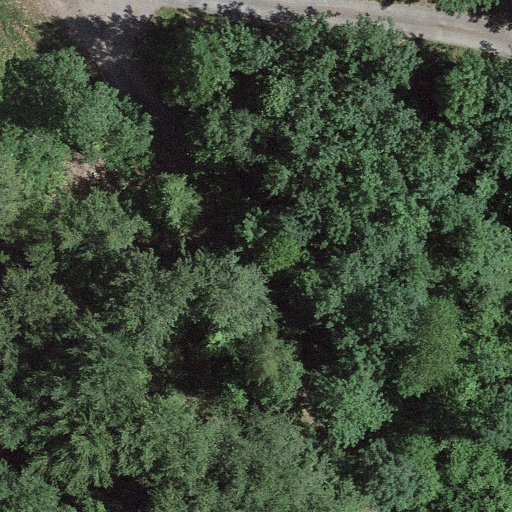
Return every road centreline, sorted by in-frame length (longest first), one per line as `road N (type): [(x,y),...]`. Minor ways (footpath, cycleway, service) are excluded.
road 1 (track): [(79,0),(296,315),(385,511)]
road 2 (track): [(247,0),(472,28),(511,41)]
